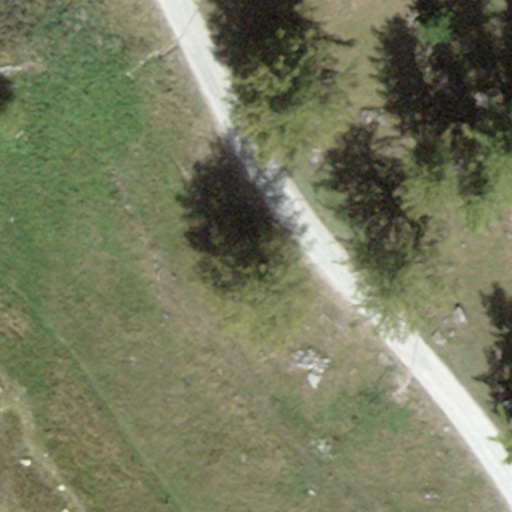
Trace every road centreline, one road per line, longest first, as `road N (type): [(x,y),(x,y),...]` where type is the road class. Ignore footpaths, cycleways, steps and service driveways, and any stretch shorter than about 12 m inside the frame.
road 1 (unclassified): [(511,480),(284,200),(175,0)]
road 2 (track): [(204,511),(0,167)]
